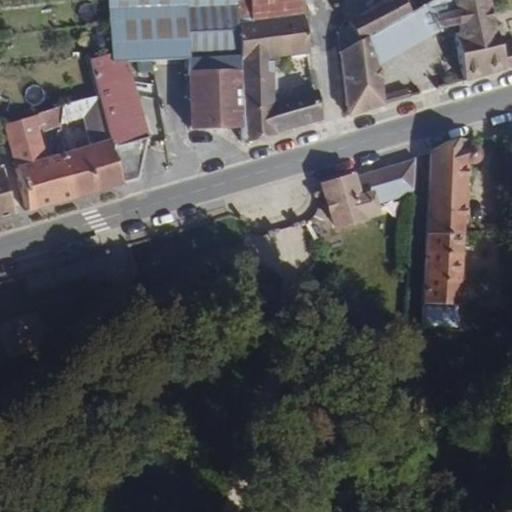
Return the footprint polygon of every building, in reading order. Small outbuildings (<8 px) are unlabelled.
[(185,57),(183,6),(179,5),(178,0),(105,0),(106,35),(106,54),(106,60),(122,59),(185,57)] [(234,23),(233,3),(236,0),(178,0),(179,5),(183,6),(185,57),(235,56),(234,23)] [(301,15),(298,0),(236,0),(233,3),(234,23),(301,15)] [(374,31),(398,18),(407,13),(399,0),(378,0),(344,19),(348,26),(356,41),(374,31)] [(399,0),(407,13),(421,4),(428,0),(399,0)] [(492,24),(485,0),(428,0),(421,4),(431,21),(440,37),(452,35),(461,81),(503,69),(497,44),(495,35),(492,24)] [(405,36),(431,21),(421,4),(407,13),(398,18),(405,36)] [(306,52),(301,15),(234,23),(235,56),(235,61),(268,57),(291,53),(306,52)] [(405,36),(398,18),(374,31),(376,53),(405,36)] [(503,33),(500,22),(492,24),(495,35),(503,33)] [(356,41),(348,26),(335,33),(337,51),(356,41)] [(379,104),(376,53),(374,31),(356,41),(337,51),(343,115),(379,104)] [(106,54),(106,35),(89,36),(89,56),(106,54)] [(511,66),(511,40),(497,44),(503,69),(511,66)] [(308,66),(306,52),(291,53),(294,68),(308,66)] [(145,136),(122,59),(106,60),(106,54),(89,56),(84,57),(93,94),(95,94),(118,182),(132,178),(145,136)] [(238,127),(235,61),(235,56),(185,57),(186,129),(238,127)] [(270,103),(268,57),(235,61),(238,127),(239,142),(318,119),(313,92),(286,99),(270,103)] [(313,92),(310,78),(284,82),(286,99),(313,92)] [(118,182),(95,94),(93,94),(58,106),(58,119),(57,124),(80,117),(87,144),(74,147),(86,191),(118,182)] [(43,156),(35,126),(58,119),(58,106),(0,124),(0,126),(23,210),(67,197),(56,152),(43,156)] [(458,325),(467,161),(475,161),(480,157),(482,152),(480,147),(476,144),(469,143),(469,139),(433,149),(422,322),(458,325)] [(86,191),(74,147),(56,152),(67,197),(86,191)] [(411,190),(412,161),(396,166),(403,192),(411,190)] [(372,200),(403,192),(396,166),(324,187),(336,228),(376,215),(372,200)] [(0,216),(8,214),(0,183),(0,216)]
